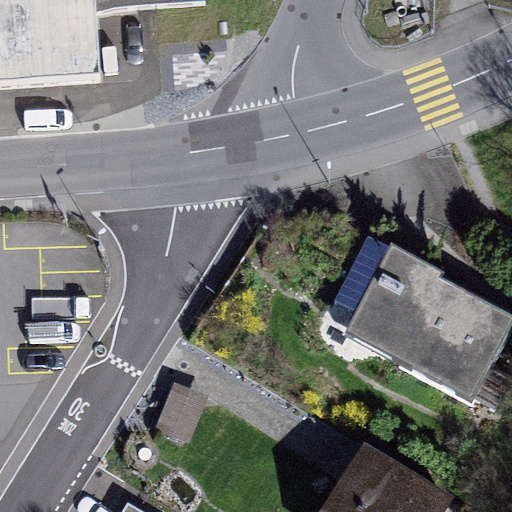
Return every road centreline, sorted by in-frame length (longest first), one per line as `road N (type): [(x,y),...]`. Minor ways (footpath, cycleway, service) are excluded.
road 1 (residential): [(29,511),(269,147)]
road 2 (residential): [(0,182),(269,147)]
road 3 (residential): [(269,147),(436,106),(511,64)]
road 4 (residential): [(269,147),(325,0)]
